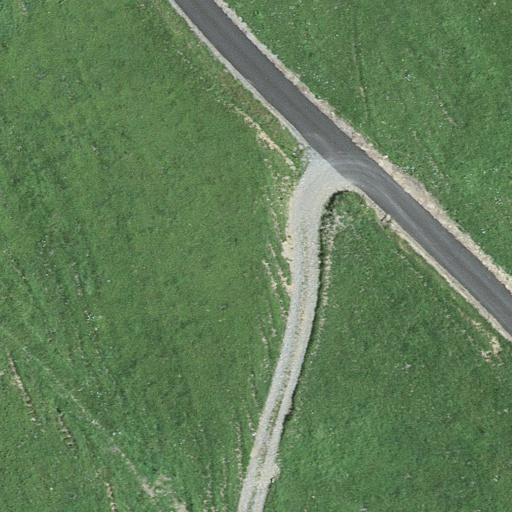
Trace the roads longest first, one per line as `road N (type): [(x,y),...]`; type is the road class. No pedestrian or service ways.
road 1 (track): [(199,0),(511,338)]
road 2 (track): [(338,158),(305,189),(305,278),(252,511)]
